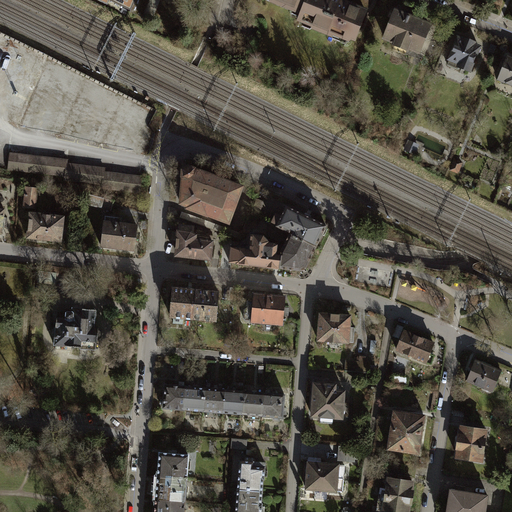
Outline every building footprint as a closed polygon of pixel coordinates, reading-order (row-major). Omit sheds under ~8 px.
[(109,0),(131,10),(135,0),(109,0)] [(135,0),(131,10),(130,12),(143,17),(149,0),(167,0),(174,3),(175,0),(135,0)] [(273,0),(274,2),(291,9),(295,7),(303,10),(307,0),(273,0)] [(341,0),(307,0),(303,10),(301,17),(312,22),(313,28),(332,35),(338,33),(355,40),(367,11),(341,1),(341,0)] [(431,26),(395,12),(385,38),(396,43),(395,46),(407,50),(408,47),(421,52),(431,26)] [(0,60),(18,66),(23,50),(27,51),(29,44),(0,34),(0,60)] [(464,41),(458,39),(450,59),(451,59),(449,65),(458,69),(459,67),(471,71),(480,48),(475,46),(475,44),(465,40),(464,41)] [(21,80),(15,78),(7,102),(25,108),(45,54),(32,49),(21,80)] [(511,58),(508,57),(499,79),(511,84),(511,58)] [(418,147),(410,143),(406,152),(414,155),(418,147)] [(8,172),(66,179),(68,166),(68,162),(10,155),(8,172)] [(454,161),(451,172),(459,175),(463,164),(454,161)] [(65,184),(104,189),(106,174),(106,171),(68,166),(66,179),(65,184)] [(242,187),(190,168),(184,172),(182,203),(189,206),(188,209),(229,224),(242,187)] [(144,179),(106,174),(104,189),(104,191),(142,196),(144,179)] [(25,187),(23,207),(37,209),(39,188),(25,187)] [(89,195),(87,204),(112,211),(114,201),(89,195)] [(277,227),(291,233),(317,246),(326,226),(287,207),(282,217),(277,215),(272,223),(278,226),(277,227)] [(30,213),(27,237),(62,241),(64,217),(30,213)] [(106,216),(102,247),(135,250),(138,226),(121,224),(122,218),(106,216)] [(179,256),(211,260),(214,236),(196,234),(196,236),(191,233),(192,226),(179,224),(176,253),(179,256)] [(281,253),(281,257),(280,269),(300,271),(306,268),(317,246),(291,233),(281,253)] [(230,262),(280,269),(281,257),(275,256),(276,246),(273,244),(269,243),(263,236),(252,235),(251,245),(246,249),(232,248),(230,262)] [(37,272),(36,282),(49,284),(50,274),(37,272)] [(171,317),(193,319),(196,290),(173,288),(171,317)] [(196,290),(193,319),(216,321),(218,292),(196,290)] [(285,298),(255,295),(254,301),(249,301),(249,306),(245,309),(244,318),(246,321),(283,324),(284,315),(289,315),(289,308),(284,307),(285,298)] [(57,310),(54,345),(80,347),(81,340),(98,342),(98,340),(99,340),(103,338),(103,333),(100,330),(99,330),(99,328),(95,328),(96,310),(73,308),(72,311),(57,310)] [(351,316),(320,314),(318,341),(349,343),(351,316)] [(434,343),(404,331),(397,350),(426,362),(434,343)] [(346,361),(346,371),(375,373),(375,366),(370,366),(370,358),(361,357),(361,362),(346,361)] [(501,371),(476,361),(468,381),(483,387),(482,388),(483,390),(491,393),(493,392),(501,371)] [(408,379),(393,377),(392,385),(407,387),(408,379)] [(315,380),(312,416),(342,418),(344,392),(335,391),(336,385),(327,385),(327,381),(315,380)] [(164,408),(184,410),(186,386),(166,385),(164,408)] [(184,410),(204,411),(206,388),(186,386),(184,410)] [(204,411),(224,413),(226,390),(206,388),(204,411)] [(224,413),(243,414),(245,392),(226,390),(224,413)] [(243,414),(263,416),(265,393),(245,392),(243,414)] [(263,416),(284,418),(286,395),(265,393),(263,416)] [(424,416),(394,411),(388,449),(418,453),(424,416)] [(459,448),(458,457),(481,460),(486,431),(462,427),(461,437),(459,437),(458,447),(459,448)] [(248,440),(233,439),(232,449),(247,450),(248,440)] [(341,447),(340,461),(355,462),(356,448),(341,447)] [(160,453),(159,477),(187,479),(189,455),(160,453)] [(309,457),(306,489),(343,492),(344,480),(337,479),(339,464),(321,463),(321,458),(309,457)] [(240,461),(238,489),(262,491),(263,477),(267,477),(268,471),(265,470),(266,463),(240,461)] [(159,477),(157,499),(185,501),(187,479),(159,477)] [(397,511),(398,511),(407,511),(408,511),(413,482),(389,478),(384,508),(373,506),(372,511),(397,511)] [(465,492),(451,490),(447,511),(485,511),(488,496),(473,493),(474,488),(466,487),(465,492)] [(238,489),(236,511),(264,511),(265,507),(261,506),(262,491),(238,489)] [(157,499),(155,511),(184,511),(185,501),(157,499)]
